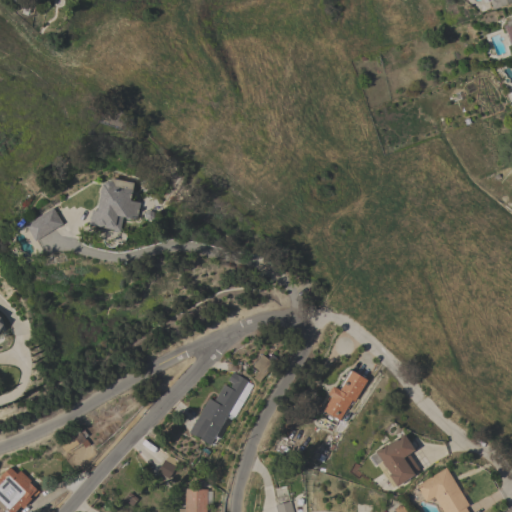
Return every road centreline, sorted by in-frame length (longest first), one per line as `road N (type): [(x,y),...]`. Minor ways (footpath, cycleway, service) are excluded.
road 1 (residential): [(0,447),(171,358),(256,324),(299,320),(302,353),(254,435),(232,511)]
road 2 (residential): [(509,511),(510,495),(490,458),(461,441),(352,330),(332,320),(299,320)]
road 3 (residential): [(288,318),(292,290),(239,256),(196,247),(98,255),(61,244)]
road 4 (residential): [(217,344),(66,511)]
